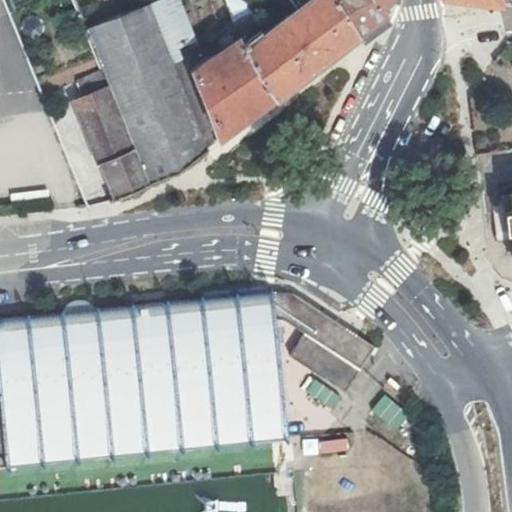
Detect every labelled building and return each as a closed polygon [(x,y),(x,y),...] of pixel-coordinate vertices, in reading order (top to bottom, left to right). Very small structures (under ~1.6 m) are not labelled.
[(151,0),(85,29),(107,85),(146,186),(175,174),(203,153),(170,62),(181,57),(177,46),(192,39),(175,0),(151,0)] [(227,0),(233,23),(249,12),(245,0),(227,0)] [(330,0),(289,0),(295,8),(249,43),(246,38),(251,34),(249,12),(233,23),(230,25),(238,37),(256,79),(273,101),(356,37),(330,0)] [(330,0),(356,37),(386,14),(387,4),(384,0),(330,0)] [(238,37),(230,25),(207,42),(214,55),(191,71),(216,143),(273,101),(256,79),(238,37)] [(146,186),(107,85),(73,99),(113,200),(130,193),(146,186)] [(0,460),(1,465),(279,435),(268,313),(276,316),(286,321),(296,326),(304,332),(290,353),(346,392),(379,345),(310,301),(305,299),(286,293),(269,289),(264,289),(0,318),(0,460)] [(329,412),(339,399),(315,380),(305,393),(329,412)] [(371,412),(396,432),(409,415),(385,395),(371,412)]
